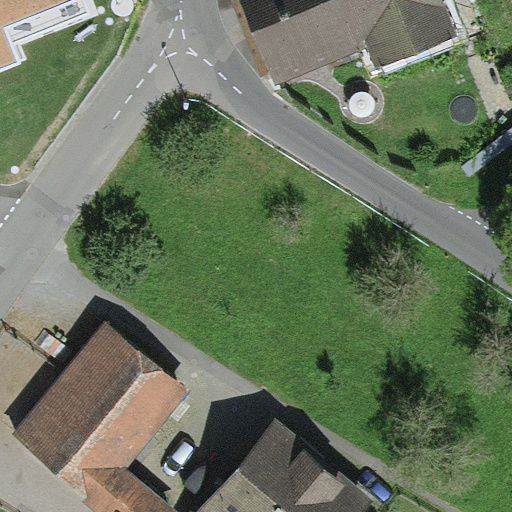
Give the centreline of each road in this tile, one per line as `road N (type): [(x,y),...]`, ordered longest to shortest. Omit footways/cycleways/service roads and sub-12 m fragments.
road 1 (unclassified): [(511,270),(251,100),(172,35)]
road 2 (residential): [(172,35),(23,242)]
